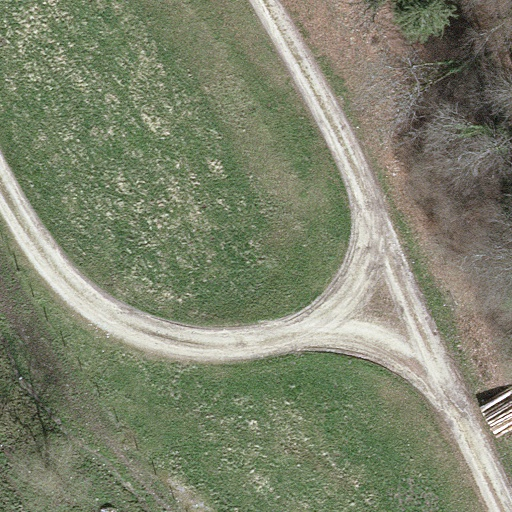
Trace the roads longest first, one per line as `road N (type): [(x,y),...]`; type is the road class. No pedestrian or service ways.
road 1 (track): [(278,0),(383,216),(396,290),(225,335),(177,331),(114,310),(57,271),(0,178)]
road 2 (track): [(396,290),(511,493)]
